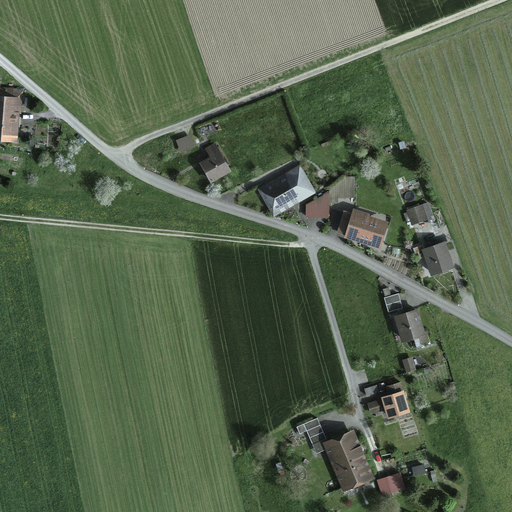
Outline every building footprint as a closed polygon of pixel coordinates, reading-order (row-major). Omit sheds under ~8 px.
[(0,101),(0,141),(12,143),(16,103),(0,101)] [(213,160),(201,167),(209,181),(229,170),(216,148),(208,152),(213,160)] [(303,172),(265,193),(276,212),(295,202),(314,192),(303,172)] [(329,192),(329,202),(338,202),(338,197),(346,196),(346,179),(329,192)] [(329,202),(329,192),(308,205),(307,216),(328,217),(329,202)] [(425,206),(409,212),(414,226),(430,220),(425,206)] [(350,213),(344,232),(360,237),(379,244),(385,225),(350,213)] [(441,247),(422,254),(430,275),(449,269),(441,247)] [(398,295),(383,299),(387,313),(402,308),(398,295)] [(406,315),(397,317),(403,338),(422,334),(417,312),(406,315)] [(411,360),(402,362),(405,375),(414,373),(411,360)] [(388,398),(380,401),(382,410),(386,420),(405,414),(402,404),(408,403),(402,385),(385,390),(388,398)] [(380,401),(366,405),(369,414),(382,410),(380,401)] [(324,448),(315,422),(303,426),(312,452),(324,448)] [(351,437),(324,448),(341,490),(368,479),(351,437)] [(396,475),(378,480),(383,496),(401,490),(396,475)]
